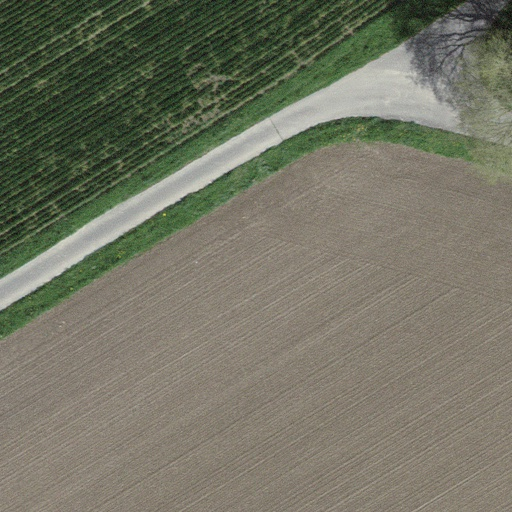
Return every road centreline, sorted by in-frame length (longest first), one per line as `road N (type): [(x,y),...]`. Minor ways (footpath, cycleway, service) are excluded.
road 1 (track): [(343,94),(0,295)]
road 2 (track): [(511,153),(343,94)]
road 3 (track): [(479,0),(343,94)]
